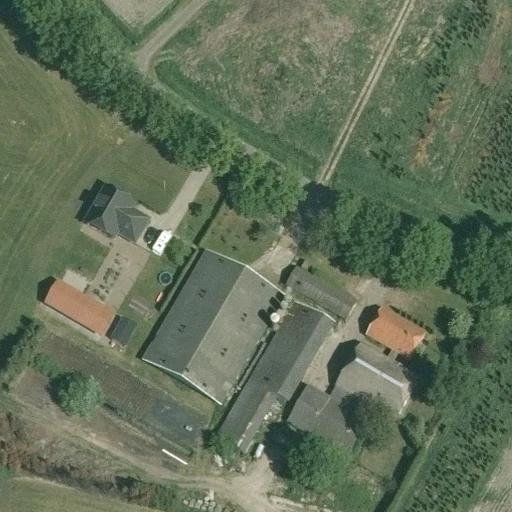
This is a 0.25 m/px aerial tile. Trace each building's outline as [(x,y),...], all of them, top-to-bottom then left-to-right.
[(135,207),(109,191),(88,226),(115,242),(119,235),(137,246),(151,223),(138,215),(137,217),(131,213),(135,207)] [(286,302),(208,256),(146,362),(224,407),(286,302)] [(288,289),(347,324),(358,306),(298,271),(288,289)] [(139,296),(147,281),(138,276),(130,290),(139,296)] [(286,406),(333,327),(297,306),(217,442),(247,459),(280,403),(286,406)] [(392,354),(387,363),(362,348),(330,403),(310,391),(290,427),(351,463),(372,427),(353,416),(360,403),(396,424),(420,382),(394,366),(399,358),(410,364),(426,337),(383,312),(367,339),(392,354)]
